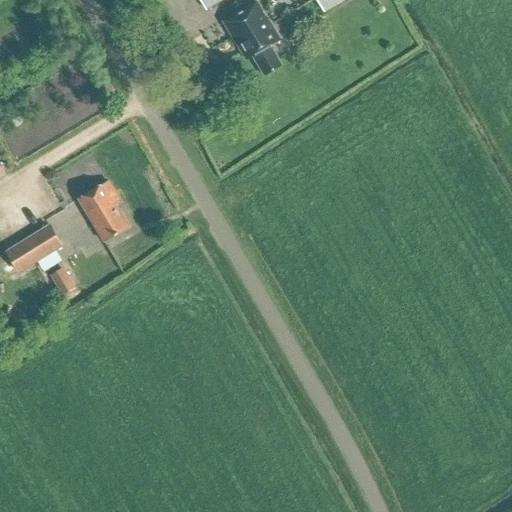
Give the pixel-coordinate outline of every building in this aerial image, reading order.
[(219,0),(317,0),(324,10),(340,0),(201,0),(206,8),(219,0)] [(279,38),(255,0),(222,21),(245,58),(251,55),(263,74),(280,64),(269,45),(279,38)] [(104,241),(129,226),(116,205),(121,202),(108,180),(78,198),(104,241)] [(61,247),(48,225),(6,250),(19,272),(61,247)] [(63,295),(76,288),(63,267),(50,275),(63,295)]
